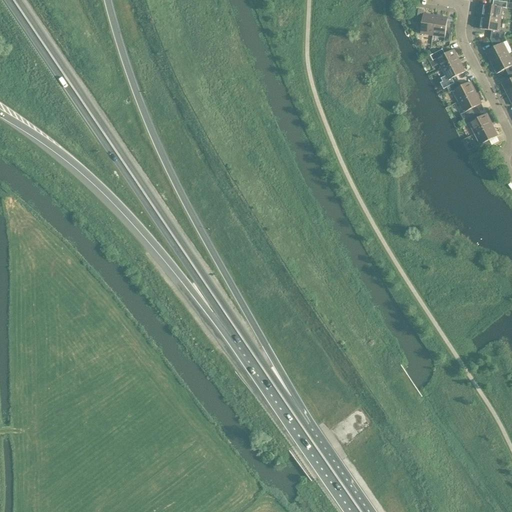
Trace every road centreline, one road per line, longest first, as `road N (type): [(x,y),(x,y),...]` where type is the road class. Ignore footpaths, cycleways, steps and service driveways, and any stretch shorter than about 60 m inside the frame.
road 1 (trunk): [(305,424),(18,0)]
road 2 (trunk): [(305,424),(156,142),(107,0)]
road 3 (trunk): [(8,0),(227,325)]
road 4 (trunk): [(0,112),(97,185),(227,325)]
road 5 (trunk): [(227,325),(355,511)]
road 6 (residential): [(511,177),(510,133),(459,33),(462,9),(439,0)]
